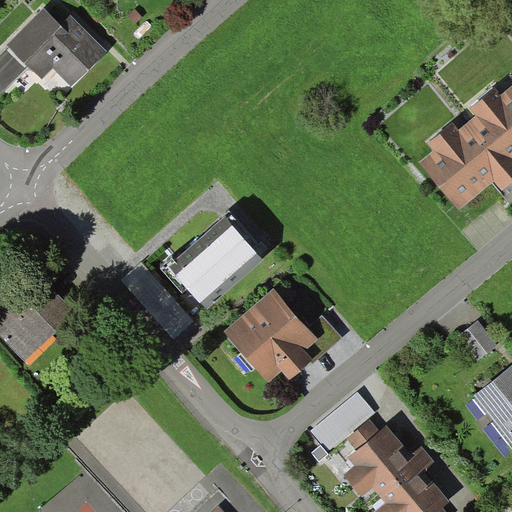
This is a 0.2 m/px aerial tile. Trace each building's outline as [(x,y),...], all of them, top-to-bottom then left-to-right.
[(105,58),(54,5),(7,49),(58,102),(105,58)] [(511,81),(509,78),(497,88),(491,81),(462,107),(472,118),(456,131),(450,121),(425,143),(434,155),(423,165),(461,208),(493,180),(504,193),(511,186),(511,81)] [(251,250),(222,217),(169,263),(197,296),(251,250)] [(315,340),(271,288),(221,331),(266,383),(315,340)] [(54,330),(12,289),(0,301),(0,335),(24,360),(54,330)] [(498,348),(478,323),(459,339),(479,364),(498,348)] [(511,366),(510,363),(470,396),(511,447),(511,366)] [(411,457),(384,424),(341,460),(351,472),(341,480),(357,500),(369,490),(385,508),(380,511),(435,511),(444,505),(420,477),(434,465),(421,449),(411,457)]
